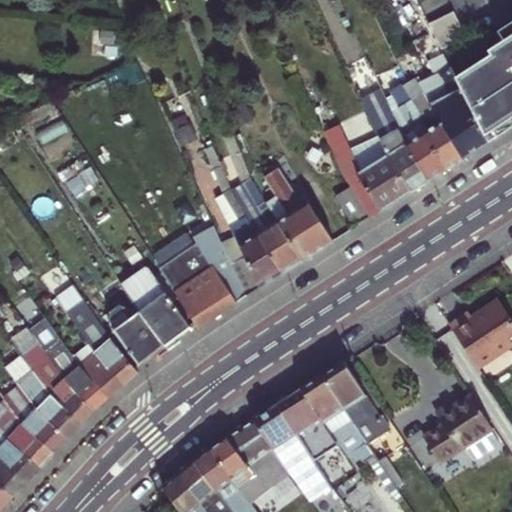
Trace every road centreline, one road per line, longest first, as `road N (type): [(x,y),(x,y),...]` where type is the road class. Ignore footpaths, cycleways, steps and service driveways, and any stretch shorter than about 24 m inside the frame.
road 1 (secondary): [(511,175),(190,386),(59,511)]
road 2 (secondary): [(95,511),(229,390),(511,207)]
